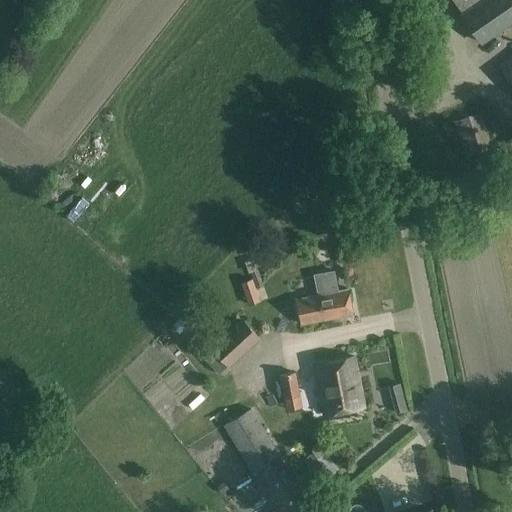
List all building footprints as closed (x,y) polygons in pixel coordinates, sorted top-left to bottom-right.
[(452,0),(461,13),(479,0),(452,0)] [(480,44),(511,22),(511,0),(479,0),(461,13),(459,14),(480,44)] [(511,56),(499,66),(511,84),(511,56)] [(80,90),(66,122),(83,129),(97,97),(80,90)] [(511,137),(484,158),(496,175),(511,163),(511,137)] [(349,188),(329,192),(337,234),(357,230),(349,188)] [(250,272),(256,288),(263,286),(254,262),(239,268),(242,275),(250,272)] [(333,273),(322,275),(313,277),(317,295),(297,300),(300,323),(352,312),(347,289),(337,291),(333,273)] [(240,283),(244,294),(255,289),(252,279),(240,283)] [(187,313),(172,325),(178,333),(193,321),(187,313)] [(241,319),(209,349),(227,369),(259,339),(241,319)] [(237,377),(267,348),(261,342),(231,370),(237,377)] [(320,389),(358,381),(354,357),(315,364),(320,389)] [(294,373),(278,376),(285,412),(301,409),(294,373)] [(358,381),(320,389),(324,413),(363,406),(358,381)] [(407,409),(404,399),(392,402),(395,412),(407,409)] [(281,456),(277,449),(251,407),(222,425),(252,474),(281,456)] [(319,446),(311,450),(313,453),(324,470),(334,463),(326,451),(323,453),(319,446)]
